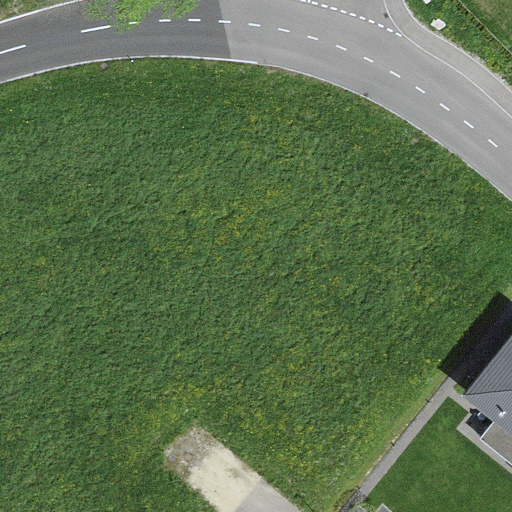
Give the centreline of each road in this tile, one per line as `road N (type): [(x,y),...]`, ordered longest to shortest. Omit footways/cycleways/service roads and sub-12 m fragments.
road 1 (tertiary): [(511,168),(428,94),(274,28)]
road 2 (tertiary): [(274,28),(142,21),(0,53)]
